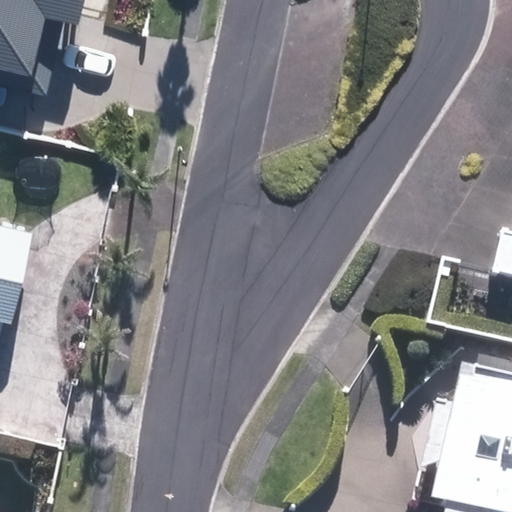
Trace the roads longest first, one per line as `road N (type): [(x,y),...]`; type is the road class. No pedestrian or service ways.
road 1 (residential): [(453,0),(429,78),(340,223),(239,336),(200,341)]
road 2 (residential): [(200,341),(255,0)]
road 3 (residential): [(200,341),(165,511)]
